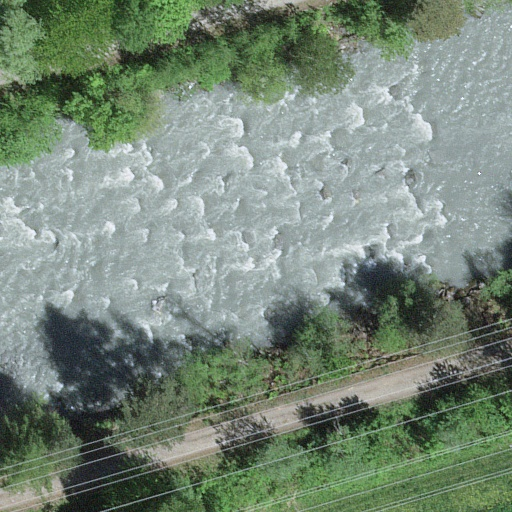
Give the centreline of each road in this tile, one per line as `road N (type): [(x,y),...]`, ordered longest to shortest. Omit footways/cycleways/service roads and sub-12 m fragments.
road 1 (track): [(0,482),(511,332)]
road 2 (track): [(0,79),(284,0)]
